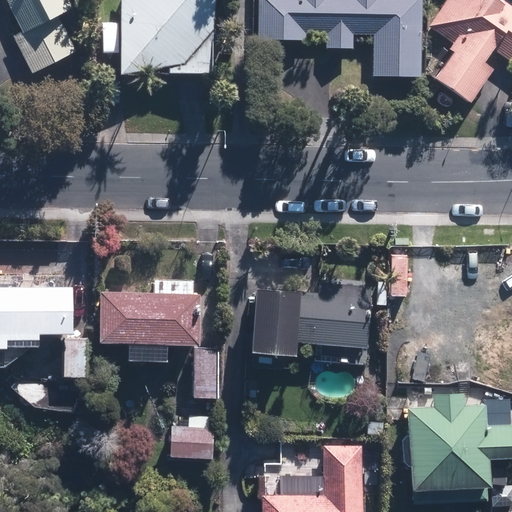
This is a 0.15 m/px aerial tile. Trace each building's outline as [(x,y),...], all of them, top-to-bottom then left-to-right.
[(68,9),(63,0),(0,0),(0,7),(12,33),(8,35),(27,75),(72,53),(54,16),(68,9)] [(206,78),(209,0),(115,0),(110,80),(133,76),(162,71),(162,76),(206,78)] [(415,79),(417,0),(254,0),(252,42),(301,43),(301,35),(322,36),(321,50),(348,51),(348,37),(368,38),(368,78),(415,79)] [(443,0),(424,28),(448,45),(443,53),(447,56),(428,82),(464,105),(487,72),(477,65),(487,51),(511,68),(511,13),(493,0),(443,0)] [(505,285),(504,266),(463,268),(464,288),(505,285)] [(27,275),(27,282),(0,282),(0,341),(49,341),(49,328),(83,328),(82,282),(49,282),(49,275),(27,275)] [(154,289),(106,288),(106,338),(207,341),(206,290),(197,289),(197,278),(154,277),(154,289)] [(372,344),(377,283),(324,279),(324,288),(291,286),(266,283),(261,346),(306,349),(307,339),(372,344)] [(511,390),(511,284),(498,322),(487,317),(471,359),(487,365),(481,379),(511,390)] [(94,373),(92,336),(70,337),(71,374),(94,373)] [(223,345),(201,344),(200,394),(222,394),(223,345)] [(427,409),(400,410),(399,495),(481,492),(480,462),(510,461),(509,426),(481,427),(480,406),(459,406),(459,397),(427,397),(427,409)] [(218,454),(219,425),(178,422),(176,452),(218,454)] [(369,511),(367,443),(327,444),(328,471),(283,472),(283,489),(268,489),(269,511),(369,511)]
